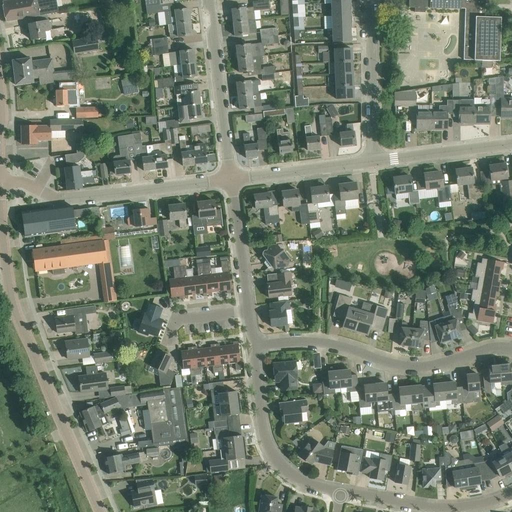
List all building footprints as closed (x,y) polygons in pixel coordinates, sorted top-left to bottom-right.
[(3,1),(2,1),(5,22),(39,16),(58,12),(57,6),(62,5),(60,0),(10,0),(3,1)] [(107,0),(103,0),(109,32),(114,32),(107,0)] [(231,9),(233,23),(254,20),(253,11),(269,9),(267,0),(266,0),(258,1),(252,2),(253,7),(231,9)] [(408,0),(409,8),(415,8),(414,12),(425,13),(425,12),(425,7),(429,7),(429,8),(430,8),(444,9),(444,8),(445,8),(445,9),(445,8),(446,8),(446,9),(459,9),(460,8),(460,9),(461,9),(461,8),(461,0),(408,0)] [(474,60),(482,61),(482,68),(491,68),(491,61),(499,61),(499,59),(500,49),(501,20),(500,20),(501,19),(501,18),(485,17),(485,4),(489,4),(489,3),(488,3),(488,0),(461,0),(461,8),(465,9),(463,60),(474,60)] [(349,15),(349,2),(331,3),(331,16),(349,15)] [(161,13),(160,5),(146,6),(147,14),(161,13)] [(177,23),(190,22),(188,9),(167,11),(167,12),(164,12),(166,25),(177,23)] [(350,28),(349,15),(331,16),(332,29),(350,28)] [(294,30),(299,30),(304,30),(303,17),(298,17),(293,17),(294,30)] [(256,33),(254,20),(233,23),(234,36),(256,33)] [(50,30),(48,21),(28,24),(31,40),(45,37),(44,31),(50,30)] [(190,22),(177,23),(178,32),(169,33),(170,38),(178,36),(179,37),(192,35),(190,22)] [(350,28),(332,29),(332,42),(351,41),(350,28)] [(260,31),(260,38),(278,36),(277,29),(260,31)] [(237,58),(237,59),(262,56),(264,56),(263,45),(266,45),(266,47),(274,46),(274,44),(279,43),(278,38),(278,36),(260,38),(261,43),(236,46),(236,52),(235,53),(235,57),(237,58)] [(98,50),(96,37),(72,41),(74,54),(98,50)] [(151,47),(153,47),(168,45),(167,37),(150,40),(151,47)] [(169,53),(168,45),(153,47),(154,55),(168,53),(169,53)] [(334,51),(328,51),(328,52),(328,63),(335,63),(334,62),(351,61),(351,49),(334,50),(334,51)] [(180,51),(169,53),(168,53),(170,66),(173,66),(173,65),(195,63),(193,50),(180,51)] [(295,56),(296,64),(305,63),(305,55),(295,56)] [(263,64),(262,56),(237,59),(239,72),(260,70),(260,64),(263,64)] [(30,59),(12,61),(15,85),(33,83),(32,78),(36,78),(37,84),(74,80),(74,74),(53,77),(51,59),(30,62),(30,59)] [(334,62),(335,63),(335,74),(352,73),(351,61),(334,62)] [(173,65),(173,66),(175,79),(184,78),(197,76),(195,63),(173,65)] [(264,74),(278,72),(278,66),(275,67),(275,66),(263,67),(264,74)] [(279,79),(278,72),(264,74),(261,74),(262,81),(279,79)] [(353,85),(352,73),(335,74),(336,86),(353,85)] [(125,79),(128,95),(139,92),(136,77),(125,79)] [(155,89),(162,88),(173,87),(172,78),(154,81),(155,89)] [(236,83),(238,96),(251,94),(250,87),(259,86),(258,80),(236,83)] [(178,107),(200,104),(198,91),(187,92),(187,85),(173,86),(175,95),(177,95),(178,107)] [(353,98),(353,85),(336,86),(336,98),(353,98)] [(62,90),(56,90),(56,106),(68,106),(68,104),(76,104),(76,103),(76,87),(76,86),(62,86),(62,90)] [(303,98),(302,89),(297,89),(298,96),(294,96),(295,107),(308,106),(308,98),(303,98)] [(401,91),(401,106),(415,105),(414,89),(401,91)] [(251,94),(238,96),(239,109),(261,107),(261,101),(260,93),(251,94)] [(474,105),(474,124),(489,124),(489,99),(481,99),(481,98),(473,98),(473,100),(474,105)] [(511,98),(504,99),(501,99),(501,118),(511,117),(511,98)] [(432,111),(432,129),(447,129),(447,114),(452,114),(452,100),(447,100),(447,105),(439,105),(439,110),(432,111)] [(474,124),(474,105),(473,100),(459,100),(459,105),(459,124),(474,124)] [(200,104),(178,107),(177,107),(179,123),(189,122),(189,119),(202,117),(200,104)] [(338,114),(333,105),(326,108),(332,118),(338,114)] [(432,129),(432,111),(432,105),(418,105),(418,111),(416,111),(417,129),(432,129)] [(93,117),(93,108),(76,109),(77,118),(93,117)] [(293,108),(285,109),(287,124),(295,123),(293,108)] [(262,114),(246,116),(246,122),(263,120),(262,114)] [(321,136),(327,136),(325,117),(325,115),(318,115),(321,136)] [(331,117),(325,117),(327,136),(333,135),(331,117)] [(36,126),(21,126),(22,144),(37,144),(39,140),(51,140),(51,138),(64,138),(64,130),(83,130),(83,119),(50,120),(50,126),(36,126)] [(134,126),(133,119),(125,121),(126,128),(134,126)] [(163,132),(169,131),(176,130),(176,128),(179,128),(178,119),(166,121),(166,126),(158,127),(159,133),(163,132)] [(347,132),(339,133),(340,146),(355,144),(353,131),(352,124),(346,124),(347,132)] [(304,126),(307,150),(320,149),(319,136),(312,137),(310,125),(304,126)] [(191,135),(199,134),(198,127),(190,128),(191,135)] [(277,141),(279,154),(292,152),(291,139),(284,140),(282,127),(276,128),(278,141),(277,141)] [(264,128),(257,129),(258,140),(266,139),(264,128)] [(176,130),(169,131),(170,139),(171,144),(178,144),(176,130)] [(132,134),(134,147),(140,146),(143,171),(156,169),(154,156),(148,157),(146,145),(142,146),(140,133),(132,134)] [(249,133),(243,134),(244,145),(245,158),(251,157),(252,159),(257,159),(257,156),(259,156),(257,144),(250,145),(249,133)] [(134,147),(132,134),(117,136),(120,155),(115,156),(114,157),(115,174),(130,172),(129,161),(136,160),(134,147)] [(195,164),(192,145),(193,151),(187,152),(185,141),(179,141),(182,166),(195,164)] [(84,156),(82,143),(76,144),(77,153),(65,155),(66,164),(79,162),(84,156)] [(152,145),(154,156),(156,169),(168,168),(166,154),(165,143),(152,145)] [(192,145),(195,164),(207,163),(205,149),(204,143),(192,145)] [(511,198),(511,180),(507,181),(505,163),(489,166),(490,180),(501,179),(503,192),(502,192),(503,200),(511,198)] [(66,180),(93,176),(92,170),(80,172),(79,166),(64,168),(66,180)] [(471,168),(455,170),(457,185),(466,184),(468,200),(483,198),(481,185),(473,186),(471,168)] [(441,172),(424,174),(426,190),(436,188),(438,203),(451,201),(450,190),(443,191),(441,172)] [(93,176),(66,180),(67,191),(82,189),(82,184),(93,182),(93,176)] [(412,191),(410,176),(393,178),(396,200),(408,198),(409,204),(416,204),(419,203),(418,190),(412,191)] [(339,193),(333,193),(336,215),(345,214),(345,207),(358,206),(355,183),(338,185),(339,193)] [(307,204),(310,223),(319,222),(317,202),(328,201),(326,186),(310,188),(312,203),(307,204)] [(310,223),(307,204),(300,205),(297,190),(282,192),(283,207),(291,206),(292,212),(299,211),(301,225),(310,223)] [(255,195),(254,195),(255,208),(263,207),(265,224),(279,222),(277,206),(271,206),(270,193),(262,194),(260,192),(256,193),(255,195)] [(214,201),(197,203),(198,214),(192,215),(193,227),(206,226),(206,225),(222,223),(222,226),(223,226),(221,208),(220,209),(220,210),(215,210),(214,201)] [(184,204),(168,206),(170,220),(179,219),(180,228),(186,227),(185,218),(186,218),(184,204)] [(71,206),(22,212),(25,236),(75,229),(74,218),(85,216),(91,215),(91,218),(95,219),(95,224),(100,223),(100,217),(98,207),(72,210),(71,206)] [(499,208),(488,206),(487,214),(497,216),(499,208)] [(133,227),(135,227),(156,224),(156,218),(150,218),(148,208),(133,210),(134,215),(131,215),(130,217),(129,217),(127,219),(128,225),(129,226),(131,226),(133,227)] [(485,211),(471,213),(471,220),(486,219),(485,211)] [(101,229),(103,241),(108,240),(115,239),(114,234),(113,227),(105,228),(104,223),(104,216),(100,217),(101,229)] [(166,220),(158,221),(160,236),(168,235),(166,220)] [(401,221),(394,220),(392,227),(400,229),(401,221)] [(319,228),(313,232),(317,239),(324,235),(319,228)] [(282,242),(281,234),(274,235),(275,243),(282,242)] [(43,249),(33,250),(36,271),(106,262),(103,241),(46,248),(46,246),(43,246),(43,249)] [(280,249),(276,245),(269,246),(267,251),(264,251),(263,254),(266,259),(264,263),(268,268),(272,267),(273,268),(286,267),(289,260),(281,249),(280,249)] [(195,248),(196,258),(211,256),(210,246),(208,246),(196,248),(195,248)] [(461,250),(456,256),(461,260),(466,254),(461,250)] [(219,291),(216,273),(211,274),(209,259),(202,260),(207,296),(212,295),(211,292),(219,291)] [(476,270),(499,274),(500,269),(502,270),(503,262),(482,259),(481,263),(477,263),(476,270)] [(207,296),(202,260),(196,260),(198,275),(193,276),(195,294),(202,293),(203,296),(207,296)] [(216,273),(219,291),(226,290),(227,293),(231,293),(227,260),(221,261),(222,273),(216,273)] [(195,294),(193,276),(188,277),(186,265),(185,261),(179,262),(180,266),(179,266),(183,299),(188,298),(188,295),(195,294)] [(183,299),(179,266),(173,267),(174,279),(169,279),(171,297),(179,296),(179,299),(183,299)] [(465,270),(457,269),(456,276),(464,277),(465,270)] [(498,281),(499,274),(476,270),(475,277),(479,277),(478,283),(499,287),(500,282),(498,281)] [(292,286),(290,272),(277,274),(278,283),(267,284),(267,287),(266,289),(267,293),(268,295),(269,298),(278,297),(278,302),(288,301),(288,295),(291,295),(290,286),(292,286)] [(468,294),(472,295),(472,294),(495,299),(496,293),(498,293),(499,287),(478,283),(477,290),(472,289),(472,288),(467,288),(466,294),(468,294)] [(425,291),(426,292),(427,296),(428,300),(437,298),(433,286),(425,289),(425,291)] [(393,292),(385,290),(383,297),(391,299),(393,292)] [(425,304),(426,292),(425,291),(416,290),(414,303),(425,304)] [(450,315),(444,317),(451,340),(461,336),(456,319),(462,317),(455,294),(445,297),(448,305),(447,305),(450,315)] [(494,305),(495,299),(472,294),(472,295),(471,300),(475,301),(473,307),(495,311),(496,305),(494,305)] [(361,311),(348,307),(350,298),(340,295),(334,312),(345,315),(342,328),(368,336),(370,327),(371,327),(370,327),(371,324),(382,327),(381,330),(380,330),(381,331),(388,309),(363,302),(361,311)] [(313,305),(313,297),(309,298),(305,299),(306,306),(313,305)] [(289,309),(288,301),(278,302),(270,303),(271,311),(269,311),(271,327),(284,325),(287,325),(285,310),(289,309)] [(403,320),(404,304),(397,303),(395,319),(403,320)] [(161,308),(149,304),(146,314),(144,314),(138,332),(148,335),(148,333),(157,336),(162,322),(157,320),(161,308)] [(495,311),(473,307),(472,313),(468,313),(467,319),(493,323),(495,311)] [(85,333),(82,314),(55,318),(57,333),(74,331),(75,335),(85,333)] [(440,343),(451,340),(444,317),(438,319),(428,322),(430,341),(438,338),(440,343)] [(411,346),(412,329),(406,328),(407,322),(402,322),(401,327),(399,345),(411,346)] [(411,346),(422,348),(424,330),(423,330),(424,324),(420,324),(419,329),(412,329),(411,346)] [(479,331),(472,324),(467,329),(474,336),(479,331)] [(89,356),(87,339),(65,342),(67,359),(89,356)] [(226,346),(228,363),(235,363),(236,370),(241,369),(237,341),(233,342),(233,345),(226,346)] [(219,343),(214,344),(218,372),(219,377),(224,376),(222,364),(228,363),(226,346),(219,346),(219,343)] [(203,348),(206,366),(212,365),(213,373),(218,372),(214,344),(210,345),(211,348),(203,348)] [(196,346),(192,347),(195,375),(201,375),(200,367),(206,366),(203,348),(197,349),(196,346)] [(196,380),(195,375),(192,347),(188,347),(188,350),(181,351),(183,369),(189,368),(190,376),(191,376),(192,380),(196,380)] [(140,353),(133,348),(129,355),(136,359),(140,353)] [(159,351),(157,350),(150,366),(158,369),(160,386),(170,384),(175,373),(167,369),(172,357),(164,354),(163,351),(159,351)] [(112,360),(111,353),(94,355),(95,362),(112,360)] [(297,379),(295,362),(273,363),(275,380),(280,380),(281,390),(296,389),(295,379),(297,379)] [(499,364),(501,385),(511,384),(511,383),(511,367),(510,368),(510,363),(499,364)] [(501,385),(499,364),(488,366),(488,368),(481,369),(484,392),(490,391),(495,396),(501,395),(501,388),(501,385)] [(79,377),(81,393),(107,389),(105,373),(97,374),(96,366),(86,367),(87,376),(79,377)] [(350,370),(338,371),(340,388),(346,387),(347,392),(358,391),(357,375),(350,375),(350,370)] [(334,388),(340,388),(338,371),(328,372),(328,377),(322,378),(323,394),(323,395),(335,394),(334,388)] [(467,384),(461,385),(463,403),(474,402),(473,391),(479,390),(477,374),(466,375),(467,384)] [(223,388),(223,382),(203,384),(204,389),(209,389),(209,390),(210,390),(223,388)] [(455,382),(444,383),(445,400),(451,399),(452,405),(463,403),(461,385),(455,385),(455,382)] [(395,410),(393,394),(387,394),(386,383),(374,384),(376,401),(383,400),(384,408),(388,407),(389,411),(391,411),(395,410)] [(427,390),(429,408),(435,407),(435,406),(440,406),(439,400),(445,400),(444,383),(433,384),(433,390),(427,390)] [(358,391),(359,408),(371,407),(370,401),(376,401),(374,384),(363,385),(364,391),(358,391)] [(111,396),(116,395),(131,393),(131,385),(123,386),(110,388),(111,396)] [(420,386),(409,387),(412,411),(425,409),(425,408),(429,408),(427,390),(421,391),(420,386)] [(180,387),(131,393),(116,395),(117,398),(100,404),(94,407),(94,406),(93,406),(80,412),(88,431),(102,426),(108,423),(105,413),(120,408),(120,409),(148,405),(153,440),(139,442),(140,448),(155,446),(155,447),(188,444),(180,387)] [(399,393),(393,394),(395,410),(405,409),(406,412),(411,412),(411,411),(412,411),(409,387),(398,388),(399,393)] [(219,405),(240,402),(239,393),(236,394),(236,391),(224,392),(223,388),(210,390),(212,406),(219,405)] [(306,399),(278,402),(279,412),(283,412),(284,424),(302,422),(301,413),(308,412),(306,399)] [(511,407),(511,401),(510,399),(499,407),(503,413),(511,407)] [(240,402),(219,405),(221,416),(239,414),(238,412),(241,411),(240,402)] [(335,417),(332,415),(326,419),(330,423),(335,417)] [(213,421),(214,428),(228,426),(227,419),(213,421)] [(491,431),(495,428),(489,420),(486,423),(491,431)] [(456,424),(448,425),(449,433),(457,432),(456,424)] [(341,434),(348,435),(350,427),(343,426),(340,425),(339,431),(342,432),(341,434)] [(431,426),(431,429),(432,436),(442,434),(442,429),(441,425),(431,426)] [(131,432),(129,426),(119,429),(122,436),(131,432)] [(228,426),(214,428),(208,429),(205,429),(205,431),(214,430),(214,435),(229,433),(228,426)] [(413,426),(406,427),(407,435),(414,436),(413,426)] [(431,436),(431,427),(422,428),(423,436),(431,436)] [(217,450),(220,449),(245,446),(244,437),(242,438),(241,435),(215,438),(217,450)] [(458,438),(455,435),(452,436),(449,438),(449,442),(452,444),(455,444),(458,441),(458,438)] [(311,438),(307,444),(296,438),(291,442),(302,450),(299,455),(311,464),(315,459),(318,461),(318,462),(330,465),(335,443),(328,441),(324,447),(311,438)] [(498,447),(503,456),(511,472),(511,446),(509,448),(506,443),(498,447)] [(421,445),(420,445),(412,444),(410,444),(409,460),(410,461),(419,461),(421,445)] [(207,473),(210,472),(223,471),(228,470),(227,460),(244,458),(244,456),(246,455),(245,446),(220,449),(221,459),(208,460),(208,461),(205,461),(207,473)] [(363,449),(341,446),(337,469),(349,472),(349,474),(358,476),(360,463),(363,449)] [(146,449),(147,456),(159,455),(158,448),(146,449)] [(121,454),(104,458),(107,474),(125,470),(124,465),(146,460),(144,452),(122,457),(121,454)] [(445,457),(444,457),(444,461),(445,466),(446,483),(454,482),(455,488),(460,487),(461,489),(468,488),(463,460),(458,461),(455,465),(456,467),(451,467),(450,454),(448,452),(445,452),(445,457)] [(373,459),(363,457),(361,472),(368,473),(368,472),(370,472),(369,478),(382,480),(384,470),(389,471),(392,456),(380,453),(379,459),(373,458),(373,459)] [(484,462),(488,476),(497,471),(500,477),(505,474),(506,476),(511,472),(503,456),(497,459),(495,456),(484,462)] [(410,467),(408,466),(410,461),(409,460),(400,458),(398,464),(394,482),(407,485),(410,467)] [(468,459),(463,460),(468,488),(475,486),(475,484),(480,483),(479,477),(488,476),(484,462),(472,464),(472,462),(468,459)] [(440,468),(422,469),(423,488),(435,487),(434,480),(441,480),(440,468)] [(224,474),(223,471),(210,472),(211,476),(207,476),(208,483),(210,486),(215,485),(226,483),(225,474),(224,474)] [(207,484),(206,475),(194,476),(195,485),(207,484)] [(152,479),(136,480),(139,492),(132,494),(134,507),(146,505),(146,507),(157,505),(152,479)] [(277,497),(261,495),(258,511),(280,511),(282,504),(276,503),(277,497)]
